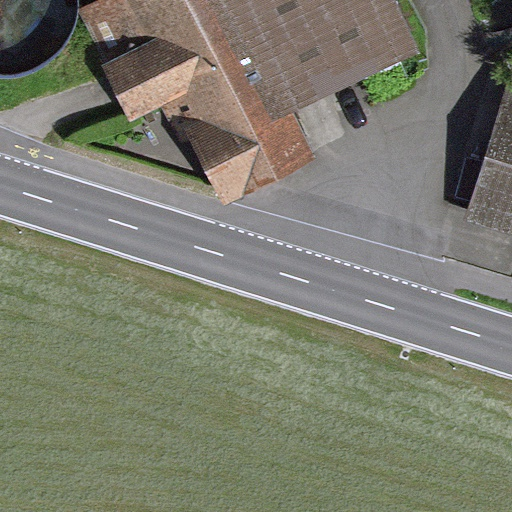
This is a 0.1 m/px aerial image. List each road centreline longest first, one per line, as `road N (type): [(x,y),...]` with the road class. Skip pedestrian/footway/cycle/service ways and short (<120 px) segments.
road 1 (secondary): [(0,188),(511,348)]
road 2 (unknown): [(381,257),(452,61),(448,0)]
